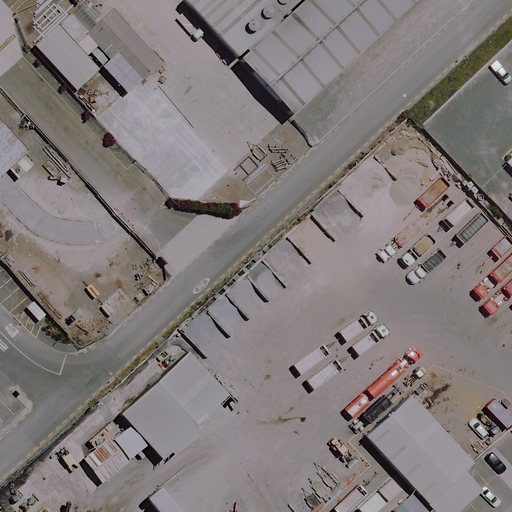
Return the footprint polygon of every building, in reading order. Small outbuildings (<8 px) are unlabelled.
[(167,0),(161,6),(273,121),(397,0),(167,0)] [(87,74),(46,30),(22,52),(62,97),(87,74)] [(0,169),(12,158),(0,145),(0,169)] [(221,408),(174,353),(100,415),(147,470),(221,408)] [(440,511),(487,469),(426,402),(378,446),(438,511),(440,511)] [(176,511),(158,489),(145,500),(154,511),(176,511)] [(422,511),(408,496),(391,511),(422,511)] [(27,511),(48,511),(42,502),(27,511)]
